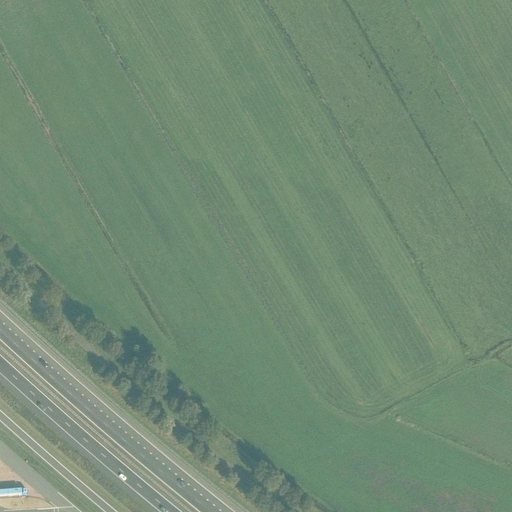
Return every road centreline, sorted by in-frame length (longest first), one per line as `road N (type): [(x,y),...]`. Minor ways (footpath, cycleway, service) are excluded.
road 1 (unclassified): [(286,511),(0,269)]
road 2 (motorway): [(206,511),(0,331)]
road 3 (motorway): [(0,364),(171,511)]
